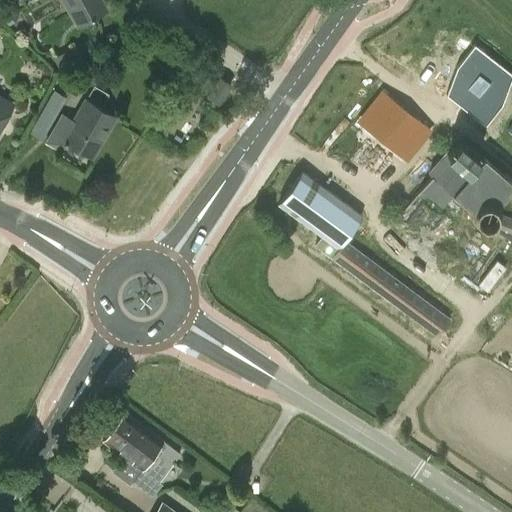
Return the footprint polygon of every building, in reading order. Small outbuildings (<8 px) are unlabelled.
[(0,0),(0,15),(9,25),(19,15),(9,4),(13,0),(0,0)] [(62,0),(76,25),(107,8),(102,0),(62,0)] [(456,66),(446,94),(485,125),(501,105),(511,75),(511,74),(474,44),(456,66)] [(233,84),(219,76),(205,95),(219,105),(233,84)] [(29,133),(41,139),(66,96),(54,90),(29,133)] [(0,123),(11,103),(0,96),(0,123)] [(85,99),(73,119),(61,112),(44,142),(61,152),(67,142),(92,157),(115,117),(85,99)] [(389,101),(366,129),(376,137),(399,109),(389,101)] [(418,119),(395,147),(406,155),(428,128),(418,119)] [(511,181),(483,156),(481,158),(452,192),(470,208),(469,216),(471,222),(475,227),(483,231),(490,231),(496,228),(511,233),(511,217),(504,214),(500,204),(504,199),(511,206),(511,181)] [(344,238),(356,222),(362,214),(302,170),(277,203),(337,247),(344,238)] [(450,318),(344,238),(337,247),(338,248),(330,258),(420,324),(411,335),(428,348),(450,318)] [(179,451),(162,439),(143,425),(124,410),(102,440),(122,455),(140,468),(132,480),(152,495),(155,491),(161,483),(158,480),(179,451)] [(175,511),(162,502),(154,511),(175,511)]
